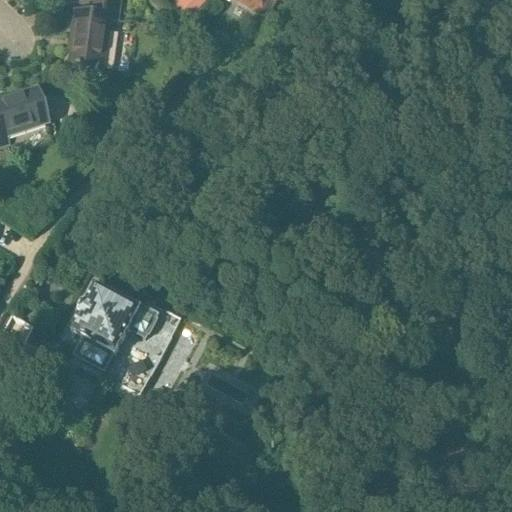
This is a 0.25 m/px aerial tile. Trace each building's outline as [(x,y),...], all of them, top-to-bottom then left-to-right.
[(117,27),(121,0),(94,0),(92,16),(74,13),(68,52),(72,52),(69,70),(103,76),(111,26),(117,27)] [(202,0),(177,0),(167,11),(185,28),(207,4),(202,0)] [(267,21),(279,0),(228,0),(234,4),(236,2),(263,18),(262,18),(267,21)] [(0,151),(8,149),(6,141),(47,130),(36,91),(0,101),(0,151)] [(94,290),(70,333),(86,341),(78,355),(107,371),(115,357),(116,358),(127,364),(117,383),(141,397),(182,323),(145,303),(139,314),(94,290)] [(0,344),(17,354),(29,331),(11,321),(0,341),(0,344)] [(61,410),(74,385),(51,373),(38,398),(61,410)]
